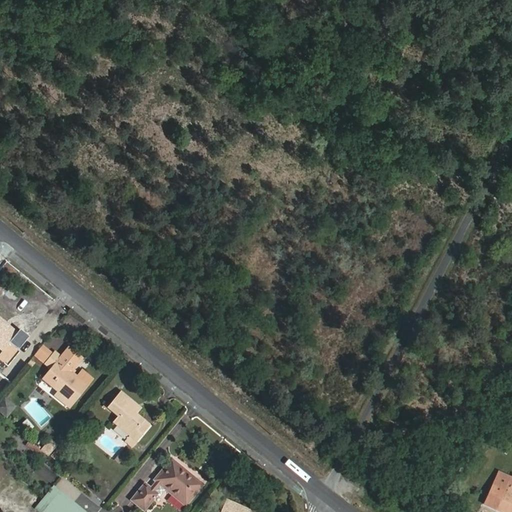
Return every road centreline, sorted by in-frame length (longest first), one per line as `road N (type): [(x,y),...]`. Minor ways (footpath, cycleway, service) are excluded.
road 1 (tertiary): [(0,226),(326,497)]
road 2 (unclassified): [(326,497),(511,140)]
